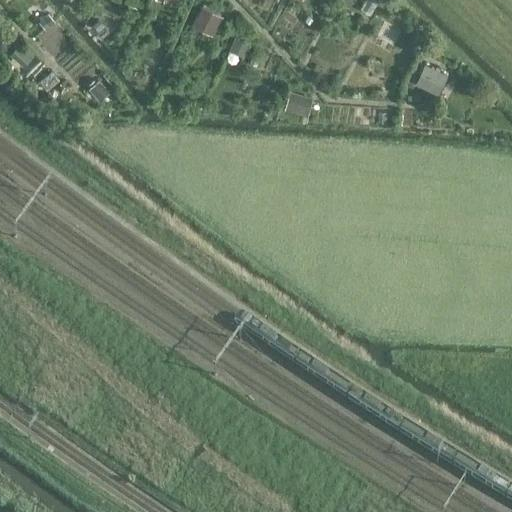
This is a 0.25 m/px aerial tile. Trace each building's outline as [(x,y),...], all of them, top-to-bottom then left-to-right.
[(343,0),(342,4),(352,8),(355,0),(343,0)] [(220,19),(202,10),(194,26),(213,35),(220,19)] [(40,24),(45,30),(54,23),(48,16),(40,24)] [(401,35),(384,27),(378,40),(395,48),(401,35)] [(249,46),(236,41),(231,52),(245,58),(249,46)] [(15,45),(8,53),(22,65),(29,57),(15,45)] [(446,78),(424,68),(417,83),(428,88),(429,84),(441,89),(446,78)] [(108,93),(100,84),(91,92),(99,101),(108,93)] [(312,101),(291,95),(286,109),(308,116),(312,101)]
